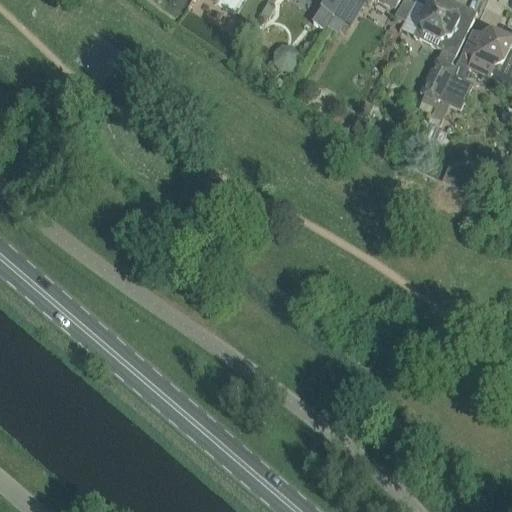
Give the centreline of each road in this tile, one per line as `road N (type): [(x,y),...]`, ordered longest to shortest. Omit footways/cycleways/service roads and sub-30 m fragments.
road 1 (unclassified): [(417,511),(375,468),(0,189)]
road 2 (primary): [(292,511),(0,261)]
